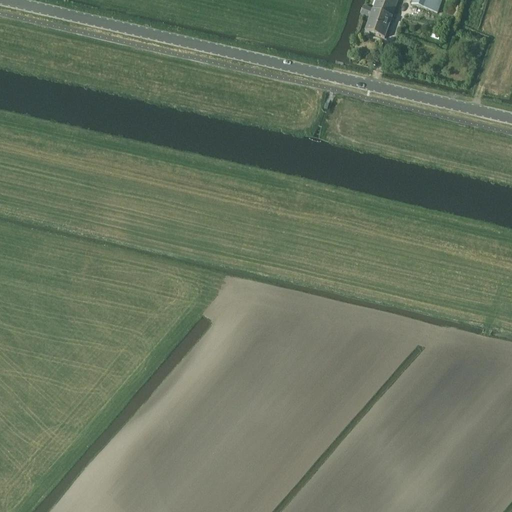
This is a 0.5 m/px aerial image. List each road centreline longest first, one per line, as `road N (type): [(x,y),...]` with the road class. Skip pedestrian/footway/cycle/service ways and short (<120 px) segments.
road 1 (track): [(0,141),(511,259)]
road 2 (tertiary): [(511,120),(5,0)]
